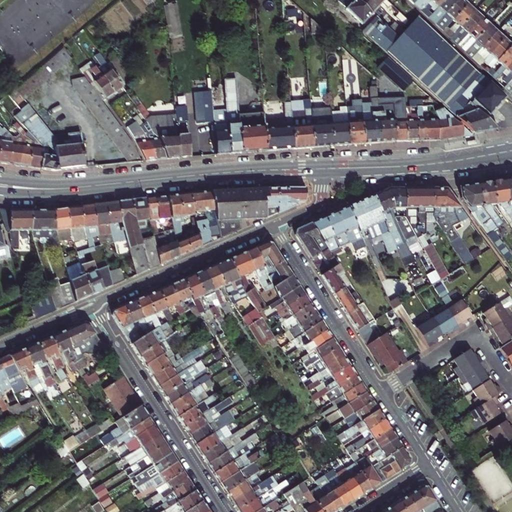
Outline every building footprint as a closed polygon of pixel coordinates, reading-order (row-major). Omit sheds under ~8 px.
[(372,13),(357,0),(340,0),(339,1),(347,9),(346,10),(363,25),(364,23),(367,26),(376,17),(372,13)] [(357,0),(372,13),(376,17),(377,18),(380,14),(375,10),(379,6),(372,0),(357,0)] [(430,0),(417,0),(413,4),(420,10),(423,8),(419,4),(423,1),(426,4),(430,0)] [(442,17),(457,0),(444,0),(438,6),(434,11),(442,17)] [(453,20),(468,4),(463,0),(457,0),(442,17),(438,21),(435,24),(442,31),(445,28),(441,24),(444,21),(448,25),(453,20)] [(165,6),(166,12),(179,10),(177,4),(165,6)] [(460,27),(475,11),(468,4),(453,20),(456,23),(450,29),(447,26),(445,28),(442,31),(450,38),(456,31),(460,27)] [(428,17),(431,14),(423,8),(420,10),(428,17)] [(166,12),(167,19),(180,16),(179,10),(166,12)] [(460,35),(456,31),(450,38),(457,45),(483,18),(475,11),(460,27),(464,31),(460,35)] [(409,20),(400,12),(395,16),(405,25),(409,20)] [(435,24),(438,21),(431,14),(428,17),(435,24)] [(180,16),(167,19),(168,25),(181,23),(180,16)] [(367,26),(362,31),(474,133),(498,129),(487,118),(489,116),(472,100),(482,89),(474,81),(481,75),(419,16),(403,33),(399,38),(393,33),(377,18),(376,17),(367,26)] [(464,52),(490,25),(483,18),(457,45),(464,52)] [(325,31),(311,19),(312,34),(325,33),(325,31)] [(168,25),(169,31),(182,28),(181,23),(168,25)] [(475,46),(479,51),(498,32),(490,25),(464,52),(472,59),(475,56),(470,51),(475,46)] [(183,35),(182,28),(169,31),(170,38),(183,35)] [(398,28),(393,33),(399,38),(403,33),(398,28)] [(485,59),(486,58),(505,38),(498,32),(479,51),(478,52),(485,59)] [(497,61),(511,45),(511,44),(505,38),(486,58),(493,65),(497,61)] [(511,45),(497,61),(501,65),(491,76),(495,80),(505,69),(511,62),(511,45)] [(47,82),(52,78),(57,73),(62,69),(67,65),(73,60),(64,47),(57,53),(52,57),(47,62),(42,66),(37,70),(32,75),(27,80),(22,83),(22,84),(17,89),(26,100),(31,95),(37,91),(42,86),(47,82)] [(106,62),(111,70),(123,87),(133,81),(114,53),(104,60),(106,62)] [(479,65),(481,63),(475,56),(472,59),(479,65)] [(403,91),(413,81),(387,57),(378,67),(403,91)] [(104,60),(96,65),(99,68),(105,65),(104,63),(106,62),(104,60)] [(224,70),(236,69),(235,63),(231,60),(224,61),(224,70)] [(507,84),(511,79),(511,62),(505,69),(509,73),(499,84),(503,88),(507,84)] [(96,70),(91,63),(83,68),(88,74),(90,73),(90,74),(96,70)] [(486,72),(489,70),(481,63),(479,65),(486,72)] [(123,87),(111,70),(102,76),(114,93),(123,87)] [(506,98),(481,75),(474,81),(482,89),(472,100),(489,116),(506,98)] [(102,76),(93,82),(105,100),(114,93),(102,76)] [(114,116),(109,110),(104,103),(103,101),(99,97),(95,90),(90,84),(86,78),(71,80),(72,86),(76,86),(77,93),(80,92),(81,99),(85,99),(86,105),(89,104),(90,112),(94,111),(95,119),(98,118),(100,124),(103,124),(104,131),(108,130),(109,138),(112,137),(113,144),(116,143),(117,150),(120,150),(121,156),(124,156),(125,163),(144,161),(139,154),(136,147),(133,142),(133,141),(128,135),(123,129),(118,122),(114,116)] [(235,79),(225,80),(228,113),(239,112),(237,79),(235,79)] [(380,143),(407,141),(406,115),(406,111),(406,108),(395,109),(394,97),(379,82),(380,102),(378,103),(379,121),(380,143)] [(511,87),(511,88),(507,84),(503,88),(511,96),(511,95),(511,87)] [(214,122),(212,91),(198,92),(200,123),(214,122)] [(231,154),(228,125),(228,123),(221,124),(218,91),(212,91),(214,122),(216,155),(231,154)] [(379,121),(378,103),(378,98),(371,99),(372,112),(362,113),(364,144),(380,143),(379,121)] [(356,112),(347,113),(349,145),(364,144),(362,113),(361,101),(358,102),(358,107),(356,107),(356,112)] [(294,149),(293,128),(292,111),(291,103),(284,104),(286,120),(264,121),(267,151),(294,149)] [(153,134),(159,138),(168,159),(179,158),(176,110),(165,111),(166,127),(154,128),(153,124),(154,123),(141,104),(136,107),(150,128),(153,134)] [(427,110),(428,119),(428,140),(439,140),(439,119),(436,113),(432,106),(427,107),(427,110)] [(349,145),(347,113),(347,108),(339,108),(340,116),(331,117),(334,146),(349,145)] [(292,111),(293,128),(294,149),(314,148),(312,117),(311,109),(292,111)] [(334,146),(331,117),(331,109),(325,109),(325,121),(328,124),(321,124),(320,116),(312,117),(314,148),(334,146)] [(439,119),(439,140),(454,138),(451,116),(443,109),(436,113),(439,119)] [(188,110),(176,110),(179,158),(191,157),(188,110)] [(240,125),(239,115),(239,112),(228,113),(228,123),(228,125),(240,125)] [(267,151),(264,121),(264,113),(239,115),(240,125),(242,153),(267,151)] [(428,140),(428,119),(420,120),(420,114),(416,114),(417,115),(418,141),(428,140)] [(35,115),(23,124),(35,138),(43,148),(41,169),(54,171),(86,167),(82,133),(68,134),(69,141),(59,143),(35,115)] [(418,141),(417,115),(406,115),(407,141),(418,141)] [(451,116),(454,138),(472,136),(472,135),(451,116)] [(158,160),(148,140),(145,136),(139,127),(135,122),(126,128),(138,145),(146,161),(158,160)] [(0,134),(2,137),(0,150),(0,162),(9,164),(13,136),(13,135),(8,137),(7,132),(0,125),(0,134)] [(143,125),(139,127),(145,136),(149,134),(143,125)] [(242,153),(240,125),(228,125),(231,154),(242,153)] [(21,138),(13,136),(9,164),(20,165),(23,145),(23,141),(21,138)] [(43,148),(35,138),(32,141),(33,142),(34,145),(33,147),(30,167),(41,169),(43,148)] [(168,159),(159,138),(148,140),(158,160),(168,159)] [(30,167),(33,147),(23,145),(20,165),(30,167)] [(505,181),(492,183),(496,204),(501,203),(501,206),(511,221),(511,209),(509,205),(505,181)] [(496,204),(492,183),(479,185),(483,208),(494,224),(500,220),(494,213),(490,204),(496,204)] [(487,229),(494,224),(483,208),(479,185),(459,188),(461,198),(471,212),(475,212),(477,217),(484,228),(486,227),(487,229)] [(233,190),(212,192),(215,210),(221,239),(242,230),(240,221),(243,220),(266,218),(265,199),(268,198),(268,189),(233,190)] [(278,189),(268,189),(268,198),(265,199),(266,218),(266,219),(279,213),(278,189)] [(306,189),(278,189),(279,213),(288,209),(306,201),(306,189)] [(391,200),(390,189),(373,196),(394,247),(396,251),(400,261),(412,256),(408,248),(404,241),(393,219),(392,200),(391,200)] [(404,210),(404,189),(390,189),(391,200),(392,200),(393,219),(404,241),(415,236),(404,216),(404,210)] [(430,210),(430,189),(404,189),(404,210),(404,216),(415,236),(419,242),(423,249),(434,271),(439,280),(447,275),(430,244),(427,246),(422,237),(425,235),(425,223),(425,215),(430,215),(430,213),(430,210)] [(456,226),(450,216),(445,219),(436,208),(450,207),(453,214),(458,221),(462,219),(459,215),(464,212),(464,211),(446,189),(430,189),(430,210),(430,213),(430,216),(435,223),(443,235),(454,228),(456,226)] [(212,192),(191,194),(198,228),(198,231),(199,236),(201,247),(212,243),(206,212),(215,210),(212,192)] [(178,196),(183,217),(192,216),(194,229),(198,228),(191,194),(178,196)] [(178,196),(168,197),(175,231),(175,232),(183,231),(181,224),(185,223),(183,217),(178,196)] [(394,247),(373,196),(348,207),(357,228),(362,241),(365,246),(371,262),(396,251),(394,247)] [(175,231),(168,197),(156,198),(160,219),(162,219),(165,232),(171,231),(175,231)] [(156,198),(146,199),(153,235),(159,234),(156,220),(160,219),(156,198)] [(124,232),(127,240),(137,276),(160,265),(157,250),(155,243),(153,235),(146,199),(120,203),(122,224),(124,229),(121,229),(121,232),(124,232)] [(122,224),(120,203),(107,204),(110,225),(115,243),(127,240),(124,232),(121,232),(121,229),(124,229),(122,224)] [(110,225),(107,204),(95,206),(97,227),(103,246),(114,243),(115,243),(110,225)] [(97,227),(95,206),(82,208),(84,228),(97,227)] [(357,228),(348,207),(336,213),(350,243),(354,251),(365,246),(362,241),(357,228)] [(445,219),(450,216),(453,214),(450,207),(436,208),(445,219)] [(84,228),(82,208),(68,209),(70,230),(84,228)] [(68,209),(54,211),(56,231),(64,230),(70,230),(68,209)] [(10,232),(10,211),(0,210),(0,212),(7,232),(10,232)] [(32,211),(10,211),(10,232),(10,243),(12,247),(15,247),(15,244),(17,244),(18,241),(25,241),(25,231),(32,231),(32,211)] [(32,211),(32,231),(52,231),(58,251),(61,250),(59,242),(56,231),(54,211),(32,211)] [(349,244),(350,243),(336,213),(325,217),(337,242),(343,239),(346,245),(349,244)] [(430,215),(425,215),(425,223),(435,223),(430,216),(430,215)] [(337,242),(325,217),(312,223),(330,252),(337,249),(339,248),(337,242)] [(295,235),(321,275),(338,265),(332,256),(330,252),(312,223),(298,230),(295,235)] [(474,259),(454,228),(443,235),(463,265),(474,259)] [(0,230),(0,261),(10,259),(5,235),(1,236),(0,230)] [(66,242),(64,230),(56,231),(59,242),(66,242)] [(487,236),(506,261),(511,257),(493,231),(487,236)] [(191,252),(188,240),(186,232),(184,233),(184,234),(176,237),(177,242),(180,257),(191,252)] [(153,235),(155,243),(163,241),(164,247),(157,250),(160,265),(170,261),(167,246),(165,238),(162,239),(161,233),(159,234),(153,235)] [(91,250),(86,235),(82,236),(86,251),(91,250)] [(195,237),(188,240),(191,252),(201,247),(199,236),(195,237)] [(404,241),(408,248),(419,242),(415,236),(404,241)] [(45,237),(34,237),(45,273),(53,270),(48,253),(45,253),(45,237)] [(180,257),(177,242),(167,246),(170,261),(180,257)] [(268,243),(255,249),(268,274),(272,283),(280,278),(283,283),(293,277),(272,244),(268,243)] [(268,274),(255,249),(246,253),(255,271),(265,290),(266,291),(274,287),(273,284),(269,286),(264,276),(268,274)] [(246,253),(230,260),(236,272),(245,293),(255,308),(258,313),(266,308),(271,305),(272,304),(266,291),(265,290),(261,292),(262,295),(260,296),(254,287),(252,288),(246,276),(255,271),(246,253)] [(230,260),(215,267),(224,286),(229,299),(235,308),(238,305),(237,302),(242,299),(231,274),(236,272),(230,260)] [(109,266),(97,271),(94,261),(86,264),(81,266),(84,276),(92,296),(114,286),(110,272),(109,266)] [(403,267),(412,289),(426,283),(415,262),(403,267)] [(321,275),(333,294),(344,288),(337,276),(342,272),(338,265),(321,275)] [(215,267),(205,271),(217,298),(219,304),(226,314),(230,311),(226,304),(219,291),(218,292),(217,289),(224,286),(215,267)] [(126,281),(122,269),(110,272),(114,286),(126,281)] [(217,298),(205,271),(194,276),(203,296),(209,308),(220,326),(225,323),(220,317),(221,316),(214,305),(212,301),(217,298)] [(426,276),(431,285),(439,280),(434,271),(426,276)] [(350,284),(342,272),(337,276),(344,288),(350,284)] [(84,276),(70,282),(76,303),(92,296),(84,276)] [(183,281),(194,305),(200,314),(207,324),(211,321),(204,311),(199,302),(198,302),(196,299),(203,296),(194,276),(183,281)] [(275,289),(280,299),(299,286),(293,277),(283,283),(275,289)] [(189,308),(194,305),(183,281),(171,286),(183,312),(189,308)] [(70,282),(50,289),(57,311),(76,303),(70,282)] [(171,286),(159,291),(167,310),(175,307),(178,315),(183,312),(171,286)] [(276,306),(280,312),(305,296),(299,286),(280,299),(272,304),(271,305),(273,308),(276,306)] [(333,294),(346,314),(362,303),(355,291),(352,292),(355,298),(351,300),(349,295),(344,288),(333,294)] [(159,291),(146,297),(154,315),(162,311),(167,322),(171,319),(167,310),(159,291)] [(286,321),(293,316),(311,304),(305,296),(280,312),(279,313),(285,321),(286,321)] [(486,323),(485,324),(489,330),(511,315),(511,314),(507,307),(511,304),(511,298),(511,296),(483,313),(486,318),(484,319),(486,323)] [(135,302),(143,320),(149,317),(155,330),(160,327),(154,315),(146,297),(135,302)] [(43,299),(31,303),(37,319),(49,315),(43,299)] [(452,301),(445,306),(459,329),(466,325),(465,323),(468,321),(467,319),(472,316),(461,300),(455,304),(452,301)] [(141,328),(136,331),(139,340),(149,333),(143,320),(135,302),(124,306),(132,324),(139,322),(141,328)] [(362,303),(346,314),(356,330),(373,320),(362,303)] [(288,328),(290,330),(316,313),(311,304),(293,316),(296,321),(289,325),(288,326),(290,327),(288,328)] [(194,305),(189,308),(195,317),(200,314),(194,305)] [(132,324),(124,306),(115,311),(113,315),(126,336),(133,332),(130,325),(132,324)] [(439,315),(432,318),(443,334),(447,331),(449,333),(453,331),(454,333),(459,329),(445,306),(437,311),(439,315)] [(255,308),(241,317),(261,347),(274,337),(270,331),(264,322),(261,317),(258,313),(255,308)] [(269,312),(266,308),(258,313),(261,317),(269,312)] [(292,341),(296,339),(322,322),(316,313),(290,330),(293,335),(290,338),(292,341)] [(511,315),(489,330),(493,337),(495,337),(497,340),(499,339),(502,344),(511,337),(511,315)] [(293,316),(286,321),(289,325),(296,321),(293,316)] [(414,325),(418,332),(429,349),(436,344),(435,342),(439,340),(437,337),(443,334),(432,318),(424,323),(422,319),(414,325)] [(374,321),(373,320),(356,330),(365,344),(376,338),(368,325),(374,321)] [(155,330),(149,333),(139,340),(132,345),(136,352),(139,355),(166,337),(162,332),(169,326),(167,322),(160,327),(155,330)] [(301,347),(303,346),(327,330),(322,322),(296,339),(301,347)] [(74,328),(65,332),(76,359),(72,362),(76,368),(88,386),(99,379),(95,372),(88,377),(83,369),(86,366),(82,360),(83,355),(84,354),(87,354),(89,355),(92,354),(94,354),(97,353),(104,349),(90,326),(83,324),(74,328)] [(145,366),(164,353),(161,347),(181,334),(178,329),(166,337),(139,355),(142,361),(145,366)] [(303,346),(308,354),(333,338),(327,330),(303,346)] [(59,335),(51,338),(58,355),(65,353),(68,361),(62,364),(63,368),(61,370),(64,375),(76,368),(72,362),(76,359),(65,332),(59,335)] [(385,333),(366,346),(373,356),(374,356),(376,359),(377,359),(377,360),(379,364),(384,365),(389,374),(398,368),(398,369),(401,367),(400,367),(406,363),(400,353),(397,351),(385,333)] [(46,341),(38,344),(45,361),(51,359),(57,372),(54,374),(59,381),(66,377),(64,375),(61,370),(63,368),(62,364),(58,355),(51,338),(46,341)] [(333,338),(308,354),(312,359),(307,363),(310,366),(314,363),(338,348),(333,338)] [(511,339),(500,347),(507,358),(509,357),(511,361),(511,339)] [(205,343),(194,350),(196,353),(207,346),(205,343)] [(57,387),(50,376),(51,375),(45,361),(38,344),(34,346),(25,350),(32,367),(37,379),(43,376),(48,387),(52,384),(55,388),(57,387)] [(303,382),(320,372),(344,356),(338,348),(314,363),(317,367),(301,378),(303,382)] [(149,372),(153,377),(187,354),(184,349),(174,356),(169,349),(164,353),(145,366),(149,372)] [(36,393),(43,389),(37,379),(32,367),(25,350),(19,352),(9,357),(19,372),(24,370),(28,380),(29,380),(36,393)] [(156,382),(159,387),(183,371),(179,366),(183,363),(183,362),(186,360),(187,361),(197,354),(196,353),(194,350),(187,354),(153,377),(156,382)] [(452,369),(458,377),(482,361),(478,355),(476,356),(474,352),(472,353),(470,350),(469,350),(453,360),(457,366),(452,369)] [(179,366),(183,371),(193,364),(201,360),(197,354),(187,361),(186,360),(183,362),(183,363),(179,366)] [(320,378),(324,383),(350,365),(344,356),(320,372),(323,376),(320,378)] [(3,372),(6,378),(19,372),(9,357),(0,360),(0,364),(1,366),(2,365),(5,371),(3,372)] [(482,361),(458,377),(463,385),(467,382),(471,388),(487,378),(485,373),(487,372),(486,370),(487,369),(482,361)] [(162,391),(164,396),(191,378),(191,379),(194,377),(193,377),(199,373),(193,364),(183,371),(159,387),(162,391)] [(324,383),(329,391),(355,374),(350,365),(324,383)] [(325,393),(331,403),(343,395),(361,383),(355,374),(329,391),(326,393),(325,393)] [(191,378),(164,396),(168,401),(170,404),(209,379),(207,375),(191,384),(190,383),(193,381),(191,379),(191,378)] [(174,411),(178,417),(202,402),(198,397),(219,383),(214,375),(209,379),(170,404),(174,411)] [(141,406),(123,378),(104,391),(121,419),(141,406)] [(489,379),(472,390),(477,397),(472,399),(478,408),(494,397),(502,392),(497,385),(496,386),(494,383),(492,384),(489,379)] [(307,387),(310,392),(321,384),(318,380),(307,387)] [(361,383),(343,395),(345,399),(336,405),(336,406),(331,410),(331,411),(326,415),(328,417),(367,392),(361,383)] [(187,431),(190,436),(208,425),(205,420),(211,416),(211,418),(217,414),(220,417),(236,407),(239,405),(253,396),(247,386),(207,411),(184,426),(187,431)] [(312,396),(315,400),(325,393),(326,393),(323,389),(312,396)] [(342,415),(345,419),(373,401),(367,392),(328,417),(326,418),(332,427),(336,425),(334,421),(342,415)] [(184,426),(207,411),(205,407),(218,399),(215,394),(202,402),(178,417),(181,422),(184,426)] [(498,402),(494,397),(478,408),(471,412),(476,420),(479,418),(483,424),(500,413),(497,409),(499,408),(496,405),(498,403),(498,402)] [(349,421),(353,426),(378,410),(373,401),(345,419),(342,421),(344,424),(349,421)] [(22,412),(18,403),(12,406),(16,415),(22,412)] [(119,438),(124,434),(149,418),(141,406),(121,419),(115,423),(119,429),(111,434),(112,435),(100,444),(103,448),(112,442),(119,438)] [(194,442),(196,445),(219,430),(242,416),(236,407),(220,417),(208,425),(190,436),(194,442)] [(256,410),(261,417),(265,415),(260,407),(256,410)] [(364,425),(367,430),(384,419),(378,410),(353,426),(344,432),(348,437),(359,430),(359,429),(364,425)] [(149,418),(124,434),(127,438),(125,440),(127,443),(130,442),(154,426),(149,418)] [(359,449),(368,444),(390,429),(384,419),(367,430),(371,435),(367,437),(365,437),(346,449),(350,455),(355,452),(359,449)] [(489,441),(495,450),(511,438),(511,425),(511,424),(509,426),(505,420),(488,431),(484,434),(489,441)] [(99,428),(102,431),(113,424),(110,421),(99,428)] [(133,452),(136,451),(160,435),(158,432),(154,426),(130,442),(133,448),(131,449),(133,452)] [(365,458),(374,453),(396,438),(390,429),(368,444),(371,449),(363,455),(365,458)] [(200,451),(202,455),(225,440),(219,430),(196,445),(200,451)] [(439,431),(435,434),(438,439),(437,439),(439,441),(443,439),(439,431)] [(277,433),(271,437),(278,447),(280,446),(281,447),(284,445),(279,436),(277,433)] [(77,442),(80,446),(91,438),(88,434),(77,442)] [(140,462),(143,460),(166,445),(164,442),(160,435),(136,451),(139,457),(137,458),(140,462)] [(73,444),(67,448),(69,452),(80,446),(77,442),(73,436),(70,438),(73,444)] [(206,461),(208,464),(236,446),(230,437),(225,440),(202,455),(206,461)] [(236,446),(208,464),(212,470),(214,473),(239,457),(236,452),(251,442),(248,438),(236,446)] [(396,438),(374,453),(380,462),(388,457),(402,447),(396,438)] [(67,448),(61,439),(57,442),(65,455),(69,452),(67,448)] [(166,445),(143,460),(140,462),(136,464),(139,469),(128,477),(130,481),(144,472),(146,471),(172,454),(170,452),(166,445)] [(402,447),(388,457),(390,460),(392,459),(395,463),(383,471),(380,467),(373,471),(381,484),(410,466),(410,461),(402,447)] [(121,453),(124,458),(130,454),(127,450),(121,453)] [(239,457),(214,473),(221,484),(251,464),(265,455),(261,450),(252,455),(249,451),(239,457)] [(350,455),(356,465),(372,490),(381,484),(373,471),(371,468),(366,460),(361,463),(360,462),(360,461),(355,452),(350,455)] [(137,489),(150,480),(178,463),(176,460),(172,454),(146,471),(144,472),(147,476),(134,484),(137,489)] [(344,457),(340,460),(345,467),(349,465),(344,457)] [(76,463),(71,466),(80,478),(83,475),(82,473),(77,465),(76,463)] [(178,463),(150,480),(154,485),(137,497),(139,501),(166,484),(184,472),(182,470),(178,463)] [(221,484),(227,493),(257,474),(251,464),(221,484)] [(350,466),(346,469),(352,478),(363,496),(372,490),(356,465),(352,468),(350,466)] [(88,472),(87,469),(82,473),(83,475),(87,482),(97,475),(93,469),(88,472)] [(184,472),(166,484),(168,488),(147,502),(150,507),(172,493),(189,481),(188,479),(184,472)] [(337,475),(343,484),(354,501),(363,496),(352,478),(347,482),(346,481),(346,480),(341,473),(337,475)] [(227,493),(233,502),(256,487),(253,482),(259,478),(257,474),(227,493)] [(316,482),(321,488),(335,511),(337,511),(345,507),(333,489),(328,493),(328,490),(324,484),(326,483),(322,478),(316,482)] [(269,491),(238,511),(257,511),(273,502),(270,496),(291,483),(288,479),(269,491)] [(329,482),(333,489),(345,507),(354,501),(343,484),(337,488),(336,487),(336,485),(332,479),(329,482)] [(156,509),(157,511),(163,511),(195,491),(193,486),(189,481),(172,493),(174,497),(156,509)] [(233,502),(238,511),(269,491),(264,482),(256,487),(233,502)] [(290,504),(292,506),(299,501),(299,495),(302,493),(310,506),(305,509),(306,511),(322,511),(310,493),(303,482),(284,495),(288,501),(290,504)] [(103,507),(112,502),(101,485),(92,490),(103,507)] [(408,496),(418,511),(419,511),(424,509),(426,511),(430,511),(440,506),(428,487),(423,487),(408,496)] [(314,490),(310,493),(322,511),(335,511),(321,488),(316,492),(314,490)] [(187,511),(203,502),(195,491),(163,511),(187,511)] [(418,511),(408,496),(400,501),(406,511),(418,511)] [(257,511),(277,511),(290,504),(288,501),(279,508),(274,501),(273,502),(257,511)] [(391,507),(394,511),(406,511),(400,501),(391,507)] [(207,511),(209,511),(203,502),(187,511),(207,511)]
